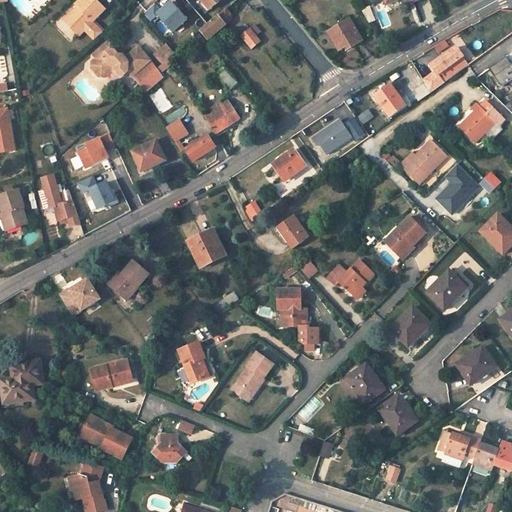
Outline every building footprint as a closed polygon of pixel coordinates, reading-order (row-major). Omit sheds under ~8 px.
[(91,41),(100,33),(90,22),(104,10),(94,0),(77,0),(72,5),(74,7),(60,20),(76,36),(81,31),(91,41)] [(176,0),(162,10),(158,4),(146,12),(152,22),(161,16),(173,34),(193,21),(178,0),(176,0)] [(219,0),(200,0),(209,9),(219,0)] [(225,8),(199,30),(207,39),(229,21),(230,14),(225,8)] [(361,41),(349,20),(328,32),(338,50),(345,46),(347,50),(361,41)] [(260,41),(250,29),(241,36),(251,48),(260,41)] [(193,38),(201,48),(207,44),(198,34),(193,38)] [(115,47),(109,41),(92,57),(94,60),(90,64),(89,68),(98,78),(104,78),(111,71),(114,72),(120,79),(127,72),(133,67),(137,72),(148,61),(137,48),(125,58),(123,60),(120,56),(117,56),(113,52),(114,49),(115,47)] [(162,62),(172,53),(165,45),(155,54),(162,62)] [(125,58),(115,47),(114,49),(113,52),(117,56),(120,56),(123,60),(125,58)] [(444,82),(438,74),(462,57),(463,56),(457,47),(443,57),(442,56),(431,65),(435,71),(423,80),(425,83),(431,92),(444,82)] [(438,74),(444,82),(468,65),(462,57),(438,74)] [(511,63),(510,65),(504,57),(487,69),(500,88),(506,83),(510,89),(511,87),(511,63)] [(156,69),(151,63),(135,77),(140,84),(156,69)] [(133,67),(127,72),(132,77),(137,72),(133,67)] [(140,84),(145,92),(162,77),(156,69),(140,84)] [(237,83),(226,70),(218,77),(229,89),(237,83)] [(9,81),(0,82),(0,92),(11,90),(9,81)] [(431,92),(425,83),(413,92),(418,101),(431,92)] [(384,89),(375,96),(390,118),(406,107),(405,105),(402,100),(390,85),(387,87),(385,84),(382,86),(384,89)] [(488,113),(494,107),(487,100),(481,106),(488,113)] [(215,134),(239,119),(228,101),(204,117),(215,134)] [(475,143),(496,123),(499,125),(505,119),(494,107),(488,113),(481,106),(476,102),(471,108),(476,112),(466,122),(465,121),(459,127),(475,143)] [(0,151),(14,149),(7,109),(0,110),(0,151)] [(364,124),(375,116),(370,109),(358,116),(364,124)] [(349,132),(359,124),(352,113),(341,121),(349,132)] [(351,133),(357,142),(366,134),(360,126),(351,133)] [(179,143),(185,139),(181,134),(176,138),(179,143)] [(215,147),(207,134),(185,149),(193,162),(215,147)] [(113,136),(68,152),(75,172),(120,155),(113,136)] [(412,151),(400,164),(420,184),(447,156),(431,140),(426,145),(427,146),(417,156),(412,151)] [(165,160),(156,141),(132,151),(141,171),(165,160)] [(294,149),(272,164),(284,181),(306,165),(294,149)] [(452,183),(443,191),(448,196),(441,203),(452,214),(479,186),(456,164),(445,176),(452,183)] [(494,187),(498,182),(489,173),(484,178),(494,187)] [(44,189),(57,185),(54,174),(41,178),(44,189)] [(79,182),(84,194),(93,189),(102,209),(121,201),(112,179),(100,184),(96,175),(79,182)] [(484,178),(480,183),(489,192),(494,187),(484,178)] [(63,193),(60,184),(57,185),(44,189),(39,190),(44,209),(55,206),(60,223),(69,221),(71,226),(81,223),(70,191),(63,193)] [(25,208),(20,190),(0,195),(0,197),(5,218),(3,219),(7,230),(28,224),(24,209),(25,208)] [(441,203),(448,196),(443,191),(437,199),(441,203)] [(256,200),(245,207),(253,220),(264,213),(256,200)] [(498,214),(481,231),(503,254),(511,245),(511,232),(503,223),(505,221),(498,214)] [(310,236),(294,215),(279,226),(289,240),(287,241),(292,249),(310,236)] [(427,232),(411,216),(386,241),(400,254),(411,244),(412,246),(427,232)] [(503,223),(511,232),(511,227),(505,221),(503,223)] [(289,240),(279,226),(277,227),(287,241),(289,240)] [(199,240),(190,245),(200,267),(225,255),(213,230),(198,237),(199,240)] [(400,254),(404,258),(415,248),(412,246),(411,244),(400,254)] [(46,256),(41,245),(33,249),(37,259),(46,256)] [(122,273),(111,286),(126,300),(149,274),(133,260),(122,273)] [(310,276),(318,269),(311,260),(302,267),(310,276)] [(375,273),(360,260),(349,273),(342,266),(330,280),(337,286),(340,281),(355,295),(356,295),(363,287),(363,286),(375,273)] [(449,270),(427,293),(444,310),(452,302),(450,301),(465,285),(449,270)] [(122,273),(119,271),(107,284),(111,286),(122,273)] [(61,297),(72,315),(99,297),(88,279),(88,280),(87,278),(75,286),(76,287),(73,289),(72,287),(69,289),(68,288),(59,294),(61,297)] [(450,301),(452,302),(466,287),(465,285),(450,301)] [(356,295),(360,298),(367,290),(363,286),(363,287),(356,295)] [(279,309),(282,309),(285,309),(286,327),(301,326),(306,326),(306,308),(302,308),(302,288),(278,289),(279,309)] [(228,306),(239,299),(234,291),(223,298),(225,300),(228,306)] [(225,300),(215,306),(219,311),(228,306),(225,300)] [(215,306),(210,309),(213,315),(219,311),(215,306)] [(414,307),(391,329),(406,344),(421,329),(423,331),(431,324),(414,307)] [(511,314),(511,311),(500,319),(502,321),(511,314)] [(511,314),(502,321),(511,335),(511,314)] [(314,343),(318,343),(317,328),(310,328),(310,326),(306,326),(301,326),(301,340),(307,343),(314,343)] [(421,329),(406,344),(408,346),(423,331),(421,329)] [(200,342),(180,350),(194,383),(211,376),(204,359),(207,358),(200,342)] [(497,366),(483,346),(475,351),(477,354),(458,367),(470,384),(497,366)] [(477,354),(475,351),(456,364),(458,367),(477,354)] [(276,364),(259,352),(248,367),(249,367),(239,383),(253,394),(264,378),(265,379),(276,364)] [(204,359),(211,376),(214,375),(207,358),(204,359)] [(129,360),(93,369),(98,389),(99,391),(114,387),(113,384),(134,379),(129,360)] [(42,383),(39,361),(17,364),(17,367),(11,369),(12,378),(0,380),(3,397),(0,397),(0,403),(33,399),(31,384),(42,383)] [(367,364),(347,378),(348,379),(365,403),(365,404),(387,389),(374,371),(373,372),(367,364)] [(253,394),(255,395),(267,380),(265,379),(264,378),(253,394)] [(365,403),(348,379),(341,384),(358,408),(365,403)] [(233,390),(250,402),(255,395),(253,394),(239,383),(233,390)] [(409,414),(411,412),(399,395),(397,397),(409,414)] [(397,397),(379,409),(397,434),(417,420),(411,412),(409,414),(397,397)] [(98,441),(106,445),(104,448),(103,451),(125,460),(134,440),(114,430),(105,426),(106,423),(92,417),(84,435),(98,441)] [(196,426),(183,420),(179,430),(192,435),(196,426)] [(8,434),(15,435),(17,428),(9,426),(8,434)] [(452,434),(446,432),(440,450),(446,452),(445,453),(446,453),(443,461),(460,468),(463,460),(464,460),(466,455),(475,458),(480,443),(481,441),(463,434),(462,437),(452,433),(452,434)] [(82,438),(96,445),(104,448),(106,445),(98,441),(84,435),(82,438)] [(179,436),(163,436),(163,445),(153,454),(164,464),(178,464),(189,453),(180,445),(179,436)] [(511,447),(511,445),(502,442),(500,448),(495,462),(494,464),(511,470),(511,447)] [(328,458),(332,445),(324,443),(320,455),(328,458)] [(500,448),(491,445),(490,447),(480,443),(475,458),(473,463),(492,470),(494,464),(495,462),(500,448)] [(105,467),(87,461),(82,476),(79,475),(70,477),(72,488),(77,487),(79,499),(83,498),(86,511),(97,511),(107,510),(105,501),(104,501),(101,481),(105,467)] [(393,467),(388,479),(397,483),(401,470),(393,467)]
